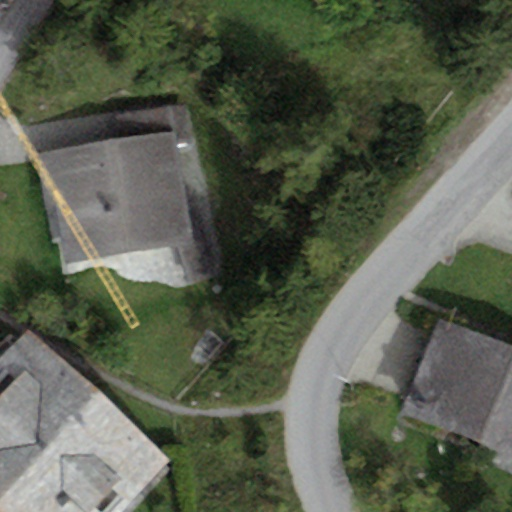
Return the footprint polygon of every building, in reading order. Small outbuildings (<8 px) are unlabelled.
[(314,0),(330,19),(346,0),(314,0)] [(120,140),(36,154),(45,210),(56,208),(65,264),(180,245),(195,243),(191,221),(179,144),(193,142),(187,103),(116,115),(120,140)] [(195,243),(180,245),(191,283),(210,277),(193,220),(191,221),(195,243)] [(511,347),(439,319),(402,413),(511,456),(511,347)] [(119,511),(170,459),(23,334),(0,357),(0,511),(1,511),(119,511)]
